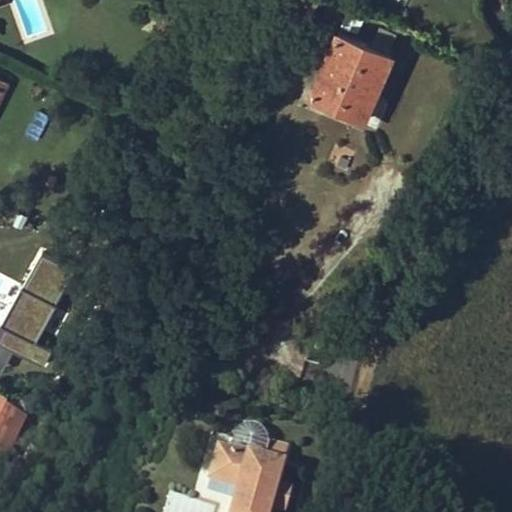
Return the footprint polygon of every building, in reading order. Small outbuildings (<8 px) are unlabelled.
[(153,32),(161,16),(151,12),(143,28),(153,32)] [(170,39),(178,23),(161,16),(153,32),(170,39)] [(365,115),(392,54),(340,31),(313,92),(365,115)] [(0,90),(4,92),(9,81),(7,80),(0,77),(0,90)] [(328,114),(334,101),(304,89),(298,102),(328,114)] [(36,245),(0,319),(0,365),(2,366),(12,347),(43,362),(50,346),(36,339),(58,293),(71,299),(86,269),(36,245)] [(24,417),(4,407),(5,406),(0,403),(0,450),(6,453),(24,417)] [(230,420),(233,411),(218,407),(215,416),(230,420)] [(263,462),(267,445),(267,443),(268,442),(267,440),(264,436),(260,432),(255,429),(250,429),(245,430),(239,432),(234,436),(230,453),(263,462)] [(274,487),(280,467),(285,450),(267,445),(263,462),(230,453),(218,450),(208,482),(237,490),(235,497),(230,511),(266,511),(268,508),(274,487)] [(279,511),(283,511),(289,492),(274,487),(268,508),(279,511)]
